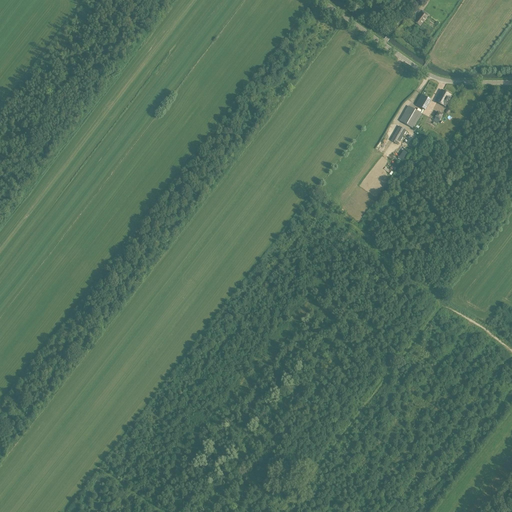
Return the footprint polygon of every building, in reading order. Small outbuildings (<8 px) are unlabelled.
[(422,13),(415,22),(420,26),(427,16),(422,13)] [(435,101),(445,107),(452,95),(442,90),(435,101)] [(421,95),(415,105),(425,111),(431,101),(421,95)] [(400,121),(414,129),(422,114),(408,106),(400,121)] [(435,117),(433,121),(437,123),(440,120),(443,115),(438,112),(435,117)] [(399,126),(391,141),(398,144),(406,130),(399,126)] [(403,150),(397,159),(402,162),(407,153),(403,150)]
